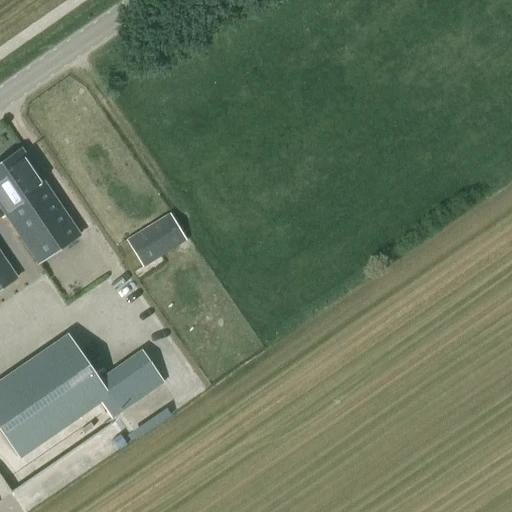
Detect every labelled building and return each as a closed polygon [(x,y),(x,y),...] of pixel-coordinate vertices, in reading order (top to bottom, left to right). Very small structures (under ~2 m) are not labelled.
[(0,206),(38,263),(80,235),(21,148),(0,162),(0,206)] [(142,267),(186,240),(169,213),(125,240),(142,267)] [(0,287),(15,277),(0,254),(0,287)] [(0,302),(34,281),(27,271),(0,288),(0,302)] [(25,361),(0,378),(0,429),(21,460),(111,399),(66,334),(25,361)] [(69,451),(83,471),(129,440),(116,420),(69,451)]
